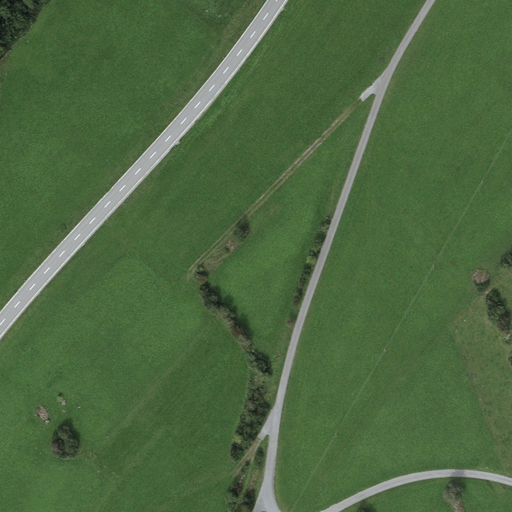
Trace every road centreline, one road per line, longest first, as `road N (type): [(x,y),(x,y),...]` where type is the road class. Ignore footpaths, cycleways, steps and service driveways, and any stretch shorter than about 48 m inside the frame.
road 1 (unclassified): [(434,0),(389,76),(299,328),(277,418),(269,491),(275,511)]
road 2 (primary): [(277,0),(196,105),(0,324)]
road 3 (track): [(390,75),(192,273)]
road 4 (unclassified): [(333,511),(403,480),(469,474),(511,484)]
